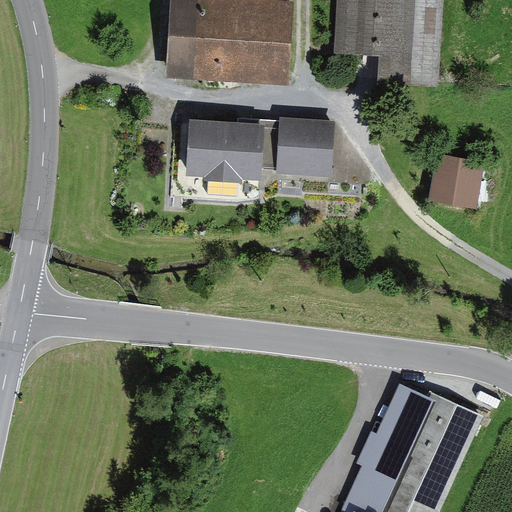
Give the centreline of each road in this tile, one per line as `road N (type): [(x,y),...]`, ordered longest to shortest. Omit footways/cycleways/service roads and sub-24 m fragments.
road 1 (unclassified): [(511,380),(471,362),(20,310)]
road 2 (tertiary): [(26,0),(45,112),(20,310)]
